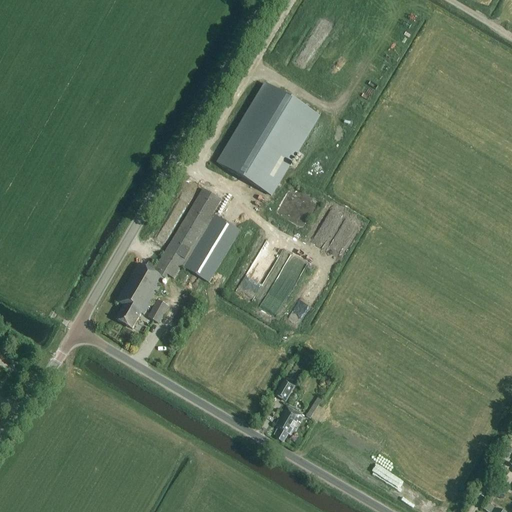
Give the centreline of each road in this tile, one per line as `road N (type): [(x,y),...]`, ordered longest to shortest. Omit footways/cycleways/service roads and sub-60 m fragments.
road 1 (tertiary): [(77,332),(269,0)]
road 2 (unclassified): [(382,511),(77,332)]
road 3 (tertiary): [(0,441),(77,332)]
